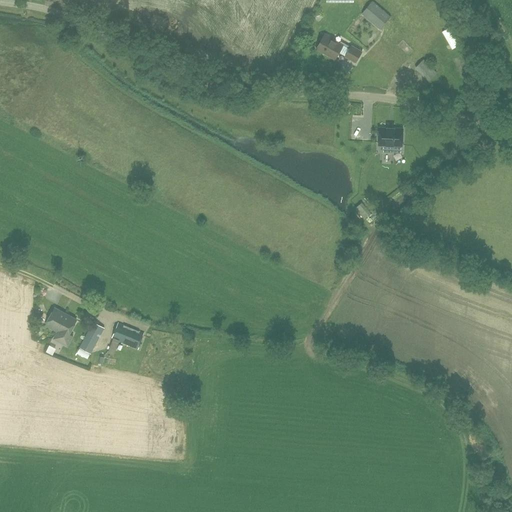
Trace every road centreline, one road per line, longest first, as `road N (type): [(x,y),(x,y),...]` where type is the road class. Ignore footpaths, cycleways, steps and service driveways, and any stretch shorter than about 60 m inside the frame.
road 1 (unclassified): [(511,135),(413,103),(203,83),(69,17),(0,2)]
road 2 (track): [(487,127),(379,223),(308,341),(322,358)]
